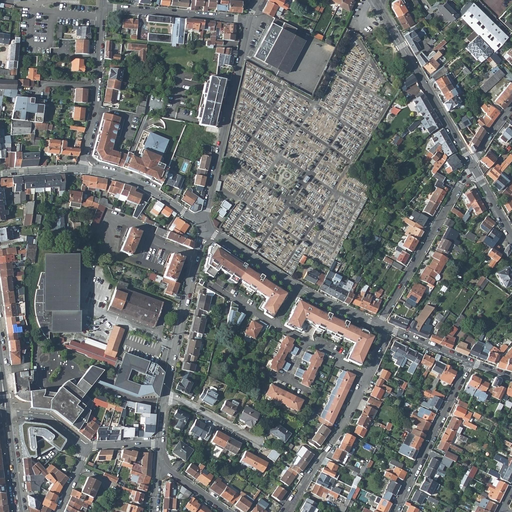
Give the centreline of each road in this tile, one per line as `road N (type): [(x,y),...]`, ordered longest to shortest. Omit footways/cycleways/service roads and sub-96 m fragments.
road 1 (residential): [(249,20),(201,224)]
road 2 (tertiary): [(471,163),(376,2)]
road 3 (residential): [(474,169),(378,325)]
road 4 (residential): [(201,224),(164,395)]
road 5 (residential): [(468,362),(394,511)]
road 6 (residential): [(102,7),(96,103),(80,169)]
road 7 (residential): [(286,511),(369,377)]
road 8 (residential): [(102,7),(249,20)]
road 9 (residential): [(201,224),(132,181),(80,169)]
